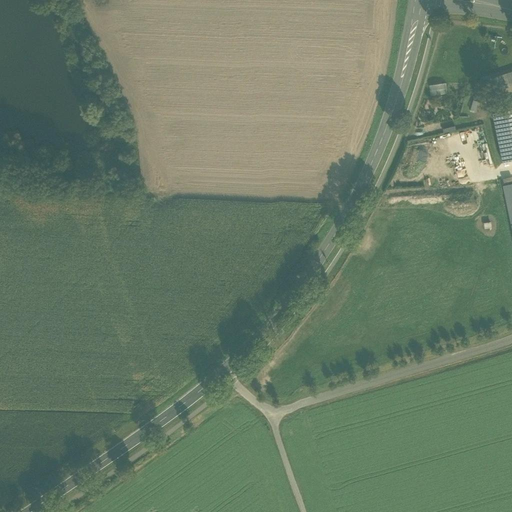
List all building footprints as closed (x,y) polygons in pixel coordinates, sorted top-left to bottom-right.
[(511,71),(487,80),(496,103),(505,99),(501,89),(511,85),(511,71)] [(445,83),(428,85),(430,95),(447,93),(445,83)] [(478,101),(473,100),(470,110),(475,112),(478,101)] [(511,108),(492,113),(502,162),(511,160),(511,108)] [(511,183),(503,186),(511,225),(511,224),(511,183)]
